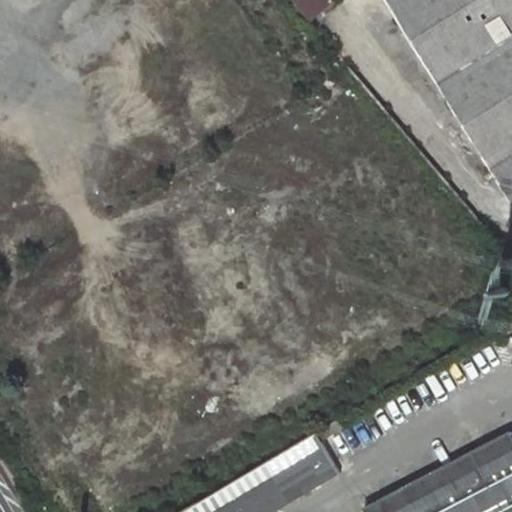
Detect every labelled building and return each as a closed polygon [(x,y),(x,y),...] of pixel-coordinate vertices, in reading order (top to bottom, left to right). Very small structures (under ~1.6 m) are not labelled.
[(304,0),(318,18),(339,3),(337,0),(304,0)] [(397,19),(491,171),(511,157),(511,0),(422,0),(421,4),(397,19)] [(511,157),(491,171),(511,205),(511,157)] [(511,312),(503,318),(509,328),(511,326),(511,312)] [(263,511),(340,466),(322,436),(345,422),(340,415),(175,511),(263,511)] [(511,511),(511,431),(366,511),(511,511)]
